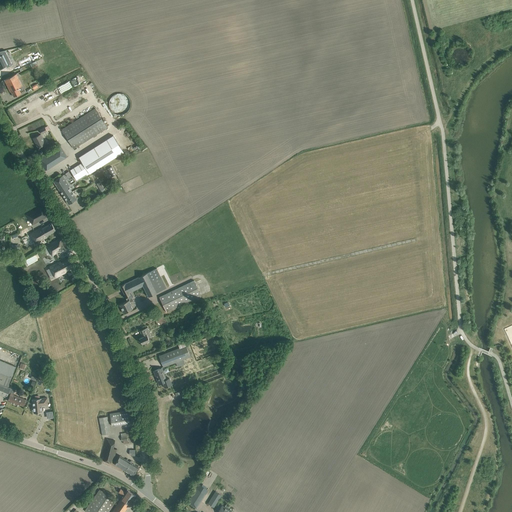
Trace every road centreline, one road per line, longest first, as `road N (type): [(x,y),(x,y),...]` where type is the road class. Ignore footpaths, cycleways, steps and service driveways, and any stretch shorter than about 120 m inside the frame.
road 1 (unclassified): [(151,497),(129,357),(0,116)]
road 2 (track): [(470,344),(468,377),(486,425),(459,511)]
road 3 (tertiary): [(151,497),(105,467),(0,433)]
